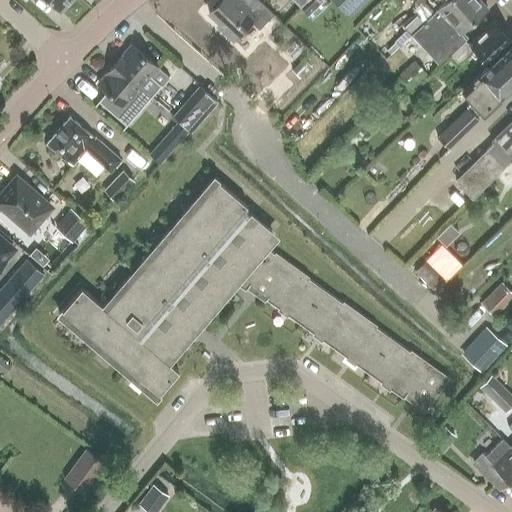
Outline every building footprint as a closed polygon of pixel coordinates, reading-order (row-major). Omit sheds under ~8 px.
[(69,0),(47,0),(60,11),(69,0)] [(258,29),(273,13),(259,0),(220,0),(208,12),(220,23),(217,25),(232,39),(250,21),(258,29)] [(337,0),(350,14),(364,0),(337,0)] [(478,0),(448,0),(446,2),(468,25),(486,8),(478,0)] [(461,31),(468,25),(446,2),(412,34),(440,65),(450,55),(465,40),(468,38),(461,31)] [(402,23),(410,33),(423,22),(414,13),(402,23)] [(487,64),(511,42),(493,23),(478,37),(477,36),(469,44),(465,40),(450,55),(459,65),(474,51),(487,64)] [(484,113),(511,85),(511,43),(463,90),(473,100),(467,105),(469,107),(439,137),(445,144),(442,147),(445,149),(477,118),(475,115),(481,110),(484,113)] [(122,54),(114,64),(151,96),(160,85),(161,86),(169,77),(132,45),(123,55),(122,54)] [(311,67),(303,59),(292,71),(300,78),(311,67)] [(427,75),(414,60),(399,74),(400,75),(413,88),(427,75)] [(151,96),(114,64),(107,73),(98,84),(106,91),(98,101),(126,125),(151,96)] [(191,131),(217,101),(199,85),(172,116),(191,131)] [(110,171),(121,158),(95,136),(93,138),(70,117),(47,142),(72,164),(85,149),(110,171)] [(189,132),(178,122),(170,131),(181,141),(189,132)] [(511,124),(477,158),(494,177),(511,159),(511,124)] [(167,156),(156,146),(148,155),(159,165),(167,156)] [(354,150),(347,156),(356,167),(364,160),(354,150)] [(116,198),(133,180),(122,170),(106,189),(116,198)] [(51,207),(16,177),(0,195),(0,205),(17,220),(16,221),(30,234),(42,219),(41,218),(51,207)] [(164,359),(232,280),(245,290),(249,284),(267,297),(266,299),(403,397),(406,392),(425,406),(446,378),(409,351),(262,245),(272,233),(243,209),(246,205),(214,177),(186,209),(112,296),(103,307),(81,288),(59,314),(155,397),(178,371),(164,359)] [(72,242),(88,223),(70,208),(54,226),(72,242)] [(4,259),(14,249),(0,236),(0,266),(5,260),(4,259)] [(428,258),(414,271),(433,291),(447,278),(428,258)] [(30,262),(0,296),(0,325),(44,275),(30,262)] [(494,316),(511,298),(511,291),(502,282),(481,303),(494,316)] [(506,345),(511,338),(511,328),(504,321),(493,333),(506,345)] [(483,373),(508,346),(506,345),(493,333),(489,329),(464,355),(483,373)] [(511,405),(511,394),(492,374),(479,386),(505,412),(511,405)] [(511,430),(511,445),(511,447),(502,438),(511,448),(511,422),(508,427),(511,430)] [(428,444),(437,452),(453,434),(444,426),(428,444)] [(511,448),(502,438),(474,466),(494,485),(504,475),(511,483),(511,448)] [(83,493),(105,464),(85,450),(64,479),(83,493)] [(149,511),(156,511),(169,496),(153,484),(138,503),(149,511)]
